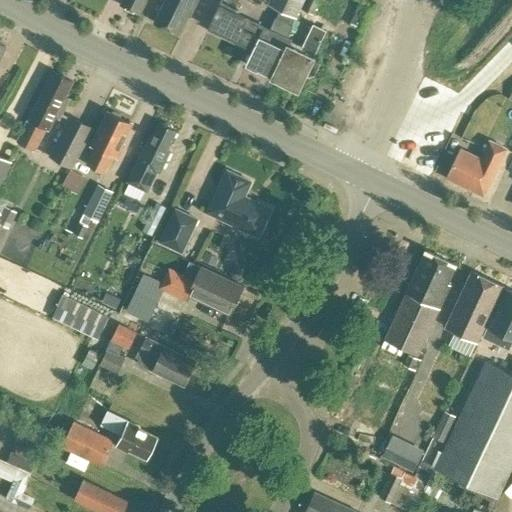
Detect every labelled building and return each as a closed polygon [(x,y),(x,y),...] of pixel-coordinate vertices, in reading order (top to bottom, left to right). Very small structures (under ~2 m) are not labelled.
[(121,0),(119,4),(139,14),(145,0),(121,0)] [(161,0),(150,23),(173,34),(184,14),(187,15),(194,0),(161,0)] [(241,3),(234,0),(221,0),(209,27),(212,29),(210,32),(221,37),(222,34),(255,49),(256,46),(249,43),(248,44),(246,42),(256,22),(236,13),(241,3)] [(298,18),(302,9),(306,0),(270,0),(268,4),(280,10),(296,18),(298,18)] [(319,0),(306,0),(302,9),(312,14),(319,0)] [(348,23),(360,29),(369,10),(358,4),(348,23)] [(288,44),(291,39),(286,37),(296,18),(280,10),(271,29),(256,22),(246,42),(248,44),(249,43),(256,46),(255,49),(247,64),(272,76),(288,44)] [(317,58),(314,57),(327,31),(314,24),(301,51),(288,44),(272,76),(271,77),(298,90),(306,74),(309,76),(314,74),(319,63),(317,58)] [(65,97),(73,81),(53,71),(17,142),(34,151),(45,129),(48,130),(55,117),(59,119),(69,100),(65,97)] [(113,156),(118,158),(124,144),(122,143),(132,123),(121,118),(121,115),(113,111),(111,113),(108,112),(91,146),(95,148),(87,165),(104,173),(113,156)] [(72,168),(93,128),(69,115),(48,156),(72,168)] [(167,149),(176,131),(173,129),(171,126),(166,123),(163,124),(159,123),(153,136),(150,134),(137,162),(136,162),(127,182),(147,191),(156,172),(159,173),(171,150),(167,149)] [(481,159),(460,149),(451,167),(459,171),(454,182),(483,196),(506,149),(489,141),(481,159)] [(0,184),(11,163),(0,157),(0,184)] [(78,194),(86,177),(70,169),(62,185),(78,194)] [(258,236),(271,209),(244,196),(251,182),(227,171),(208,212),(258,236)] [(98,221),(113,192),(97,184),(83,213),(98,221)] [(153,237),(171,199),(161,195),(143,232),(153,237)] [(0,223),(10,229),(18,213),(6,207),(0,219),(0,223)] [(174,208),(157,243),(182,254),(198,219),(174,208)] [(82,237),(87,226),(78,222),(73,233),(82,237)] [(425,250),(385,340),(417,355),(438,309),(439,309),(450,285),(447,284),(455,265),(425,250)] [(200,266),(192,282),(169,270),(161,287),(160,289),(162,290),(185,300),(187,295),(230,315),(243,286),(200,266)] [(471,271),(444,327),(476,342),(502,286),(471,271)] [(138,285),(132,299),(128,309),(149,319),(154,308),(160,295),(162,290),(160,289),(161,287),(142,278),(138,285)] [(511,291),(506,288),(483,337),(508,349),(511,339),(511,291)] [(107,317),(61,295),(55,305),(102,328),(107,317)] [(111,339),(129,348),(136,332),(119,324),(111,339)] [(184,386),(196,361),(145,337),(136,357),(140,359),(137,363),(156,372),(157,375),(161,377),(164,376),(184,386)] [(124,358),(106,350),(100,364),(118,372),(124,358)] [(377,366),(382,355),(373,351),(368,362),(377,366)] [(416,371),(420,360),(409,356),(405,366),(416,371)] [(432,478),(437,469),(497,498),(511,466),(511,369),(511,372),(487,361),(436,467),(421,460),(416,470),(432,478)] [(121,434),(115,446),(129,453),(130,451),(147,459),(148,457),(153,451),(152,447),(157,437),(139,428),(140,426),(108,411),(101,425),(121,434)] [(444,411),(432,437),(443,442),(455,416),(444,411)] [(100,467),(113,440),(73,421),(61,447),(100,467)] [(35,450),(40,441),(20,432),(16,442),(35,450)] [(424,450),(412,444),(401,466),(414,472),(424,450)] [(0,471),(15,478),(7,496),(34,508),(40,496),(29,491),(37,471),(0,455),(0,471)] [(416,492),(420,494),(421,494),(427,483),(404,472),(401,478),(399,484),(410,489),(416,492)] [(399,484),(401,478),(390,473),(379,497),(391,502),(399,484)] [(83,479),(73,499),(99,511),(122,511),(128,501),(83,479)] [(411,511),(418,498),(420,494),(416,492),(410,489),(401,507),(410,511),(411,511)] [(451,508),(457,497),(441,490),(436,501),(451,508)] [(355,511),(314,493),(305,511),(355,511)]
